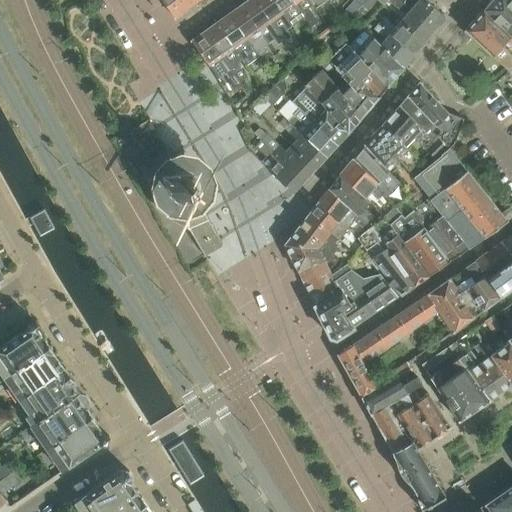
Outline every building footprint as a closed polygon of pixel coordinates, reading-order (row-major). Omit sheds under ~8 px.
[(161,0),(175,18),(188,9),(182,0),(161,0)] [(200,0),(182,0),(188,9),(200,0)] [(255,0),(248,0),(241,5),(259,31),(268,44),(274,40),(278,45),(281,43),(284,47),(288,45),(277,30),(255,0)] [(287,30),(293,26),(283,13),(273,0),(255,0),(277,30),(288,45),(290,48),(297,43),(287,30)] [(291,0),(273,0),(283,13),(293,26),(305,18),(291,0)] [(314,5),(310,0),(291,0),(305,18),(311,26),(317,22),(308,9),(314,5)] [(310,0),(314,5),(316,8),(328,0),(310,0)] [(353,0),(345,9),(354,17),(359,11),(358,10),(366,0),(353,0)] [(366,0),(358,10),(359,11),(365,15),(373,5),(376,0),(378,0),(383,4),(386,0),(366,0)] [(388,0),(400,11),(407,14),(401,21),(424,42),(434,30),(401,0),(388,0)] [(445,18),(425,0),(418,0),(415,4),(412,0),(401,0),(434,30),(445,18)] [(511,0),(491,0),(484,9),(511,34),(511,0)] [(268,44),(259,31),(241,5),(228,14),(258,56),(259,55),(259,56),(266,51),(264,48),(268,44)] [(508,41),(507,42),(511,47),(511,54),(511,55),(511,56),(511,34),(484,9),(474,20),(499,44),(505,37),(508,41)] [(228,14),(216,23),(243,60),(246,65),(258,56),(228,14)] [(384,17),(379,23),(414,54),(424,42),(401,21),(395,28),(391,22),(384,17)] [(511,69),(511,56),(511,55),(499,44),(474,20),(465,30),(489,53),(505,68),(509,73),(511,69)] [(216,23),(204,32),(241,83),(248,78),(238,64),(243,60),(216,23)] [(379,34),(386,38),(380,45),(403,67),(414,54),(379,23),(374,29),(379,34)] [(345,45),(348,48),(387,86),(391,81),(403,67),(380,45),(373,38),(362,27),(345,45)] [(204,32),(191,41),(209,66),(217,61),(221,68),(227,77),(236,90),(243,85),(241,83),(204,32)] [(341,73),(348,82),(357,92),(364,83),(379,96),(387,86),(348,48),(332,63),(341,73)] [(322,70),(305,85),(307,86),(348,132),(362,116),(333,83),(322,70)] [(348,82),(341,73),(333,83),(362,116),(379,96),(364,83),(357,92),(348,82)] [(282,78),(275,86),(278,89),(282,92),(283,93),(287,88),(285,80),(282,78)] [(441,131),(436,136),(437,137),(449,148),(454,144),(463,119),(448,113),(419,82),(408,96),(441,131)] [(272,107),(284,94),(283,93),(282,92),(278,89),(275,86),(263,99),(272,107)] [(307,86),(292,102),(299,109),(313,122),(337,144),(348,132),(307,86)] [(437,137),(436,136),(441,131),(408,96),(399,106),(423,128),(422,129),(426,135),(433,141),(437,137)] [(415,136),(417,139),(417,141),(425,150),(433,141),(426,135),(422,129),(423,128),(399,106),(382,124),(404,147),(406,145),(415,136)] [(337,144),(313,122),(299,109),(288,121),(326,156),(337,144)] [(297,140),(291,146),(315,168),(326,156),(288,121),(284,118),(279,123),(297,140)] [(374,134),(395,156),(394,157),(409,172),(421,160),(406,145),(404,147),(382,124),(374,134)] [(158,137),(152,126),(133,137),(139,148),(158,137)] [(315,168),(291,146),(286,151),(268,134),(262,141),(304,180),(315,168)] [(374,134),(364,144),(385,167),(394,157),(395,156),(374,134)] [(433,141),(425,150),(435,161),(441,156),(441,155),(444,152),(449,148),(437,137),(433,141)] [(262,140),(255,147),(266,157),(260,163),(292,193),(304,180),(262,141),(262,140)] [(378,183),(376,184),(383,195),(384,194),(395,207),(410,194),(399,183),(399,182),(389,171),(385,167),(364,144),(353,158),(378,183)] [(441,155),(441,156),(435,161),(413,178),(429,197),(468,248),(484,237),(507,220),(501,213),(466,170),(449,148),(444,152),(441,155)] [(160,211),(163,213),(162,214),(164,215),(165,214),(168,217),(188,228),(204,255),(223,245),(220,240),(221,239),(198,200),(207,186),(200,176),(196,170),(178,170),(167,151),(140,166),(151,186),(152,185),(153,186),(153,194),(156,205),(157,208),(159,210),(160,211)] [(379,199),(383,195),(376,184),(378,183),(353,158),(339,174),(369,203),(370,202),(365,198),(371,191),(379,199)] [(332,184),(329,188),(370,228),(373,226),(379,221),(364,208),(369,203),(339,174),(332,184)] [(329,188),(317,203),(347,229),(354,221),(366,231),(370,228),(329,188)] [(429,197),(413,211),(424,227),(449,261),(468,248),(429,197)] [(317,203),(308,214),(329,232),(329,233),(337,240),(338,240),(339,240),(347,229),(317,203)] [(511,204),(501,213),(507,220),(511,216),(511,204)] [(393,206),(383,217),(390,224),(401,215),(393,206)] [(44,210),(30,217),(32,220),(40,235),(54,228),(44,210)] [(427,276),(449,261),(424,227),(413,211),(403,218),(401,215),(390,224),(403,243),(427,276)] [(308,214),(291,236),(310,251),(314,258),(321,254),(321,255),(329,250),(332,252),(335,248),(338,251),(340,249),(334,245),(337,240),(329,233),(329,232),(308,214)] [(415,284),(427,276),(403,243),(390,224),(379,221),(373,226),(415,284)] [(383,250),(372,258),(401,294),(415,284),(373,226),(370,228),(366,231),(358,238),(366,250),(377,242),(383,250)] [(511,234),(499,244),(511,261),(511,260),(511,234)] [(291,236),(285,244),(292,260),(310,251),(291,236)] [(499,244),(486,253),(499,270),(507,264),(511,261),(499,244)] [(347,265),(351,270),(334,281),(309,294),(330,337),(336,338),(364,319),(352,301),(362,294),(367,291),(358,278),(357,279),(352,270),(366,251),(360,247),(347,264),(347,265)] [(329,250),(321,255),(323,258),(298,271),(304,283),(328,270),(329,269),(325,260),(328,262),(338,251),(335,248),(332,252),(329,250)] [(310,251),(292,260),(298,271),(323,258),(321,255),(321,254),(314,258),(310,251)] [(484,276),(487,278),(499,270),(486,253),(466,268),(475,281),(484,276)] [(511,287),(511,270),(507,264),(499,270),(487,278),(500,297),(511,287)] [(304,283),(309,294),(334,281),(351,270),(347,265),(332,275),(329,269),(328,270),(304,283)] [(466,268),(449,279),(459,292),(475,281),(466,268)] [(500,297),(487,278),(484,276),(475,281),(459,292),(474,316),(500,297)] [(427,294),(438,310),(438,311),(453,332),(474,316),(459,292),(449,279),(437,288),(427,294)] [(367,291),(362,294),(374,312),(397,296),(384,280),(367,291)] [(362,294),(352,301),(364,319),(374,312),(362,294)] [(427,294),(416,301),(427,318),(438,311),(438,310),(427,294)] [(416,301),(405,309),(417,325),(427,318),(416,301)] [(405,309),(395,316),(406,333),(417,325),(405,309)] [(395,316),(384,324),(395,340),(406,333),(395,316)] [(492,316),(487,320),(494,330),(499,327),(492,316)] [(45,340),(44,340),(45,339),(44,338),(43,338),(37,329),(37,324),(29,323),(28,327),(0,346),(0,373),(3,378),(49,346),(49,345),(48,345),(47,345),(44,341),(45,341),(44,340),(45,340)] [(384,324),(373,330),(384,347),(395,340),(384,324)] [(373,330),(363,338),(373,355),(384,347),(373,330)] [(363,338),(353,344),(362,362),(373,355),(363,338)] [(511,344),(509,340),(490,354),(511,384),(511,385),(511,344)] [(483,360),(477,364),(498,394),(511,384),(490,354),(481,342),(474,347),(483,360)] [(369,374),(362,362),(353,344),(338,354),(354,382),(362,398),(377,389),(369,374)] [(50,349),(50,348),(49,346),(3,378),(19,401),(65,369),(55,355),(54,353),(53,353),(50,349)] [(439,353),(444,359),(450,355),(446,348),(439,353)] [(439,353),(421,365),(426,371),(444,359),(439,353)] [(452,363),(459,373),(447,381),(444,383),(437,373),(430,378),(437,388),(453,412),(458,421),(489,400),(483,391),(469,370),(467,367),(460,358),(452,363)] [(407,362),(393,371),(396,376),(411,368),(407,362)] [(477,364),(469,370),(483,391),(489,400),(498,394),(477,364)] [(411,368),(396,376),(377,389),(362,398),(371,414),(386,405),(390,403),(405,393),(413,389),(422,383),(417,376),(411,368)] [(19,401),(28,415),(25,417),(31,426),(77,393),(76,392),(75,393),(72,388),(73,388),(72,386),(75,384),(65,369),(19,401)] [(428,427),(434,436),(450,426),(443,416),(428,393),(419,399),(413,389),(405,393),(412,404),(428,427)] [(88,410),(87,409),(88,408),(88,401),(84,396),(78,394),(77,393),(31,426),(30,427),(45,449),(92,417),(91,415),(90,415),(89,415),(87,412),(87,411),(88,410)] [(405,393),(390,403),(397,414),(403,423),(412,437),(418,447),(434,436),(428,427),(412,404),(405,393)] [(386,405),(371,414),(381,433),(397,426),(403,423),(397,414),(390,403),(386,405)] [(93,419),(93,418),(92,417),(45,449),(62,472),(102,444),(107,444),(109,436),(104,435),(97,425),(98,425),(97,423),(96,423),(95,423),(92,420),(93,419)] [(397,426),(381,433),(391,451),(392,453),(407,445),(412,442),(416,448),(418,447),(412,437),(403,423),(397,426)] [(203,474),(182,441),(169,449),(180,466),(190,482),(203,474)] [(393,454),(392,454),(394,456),(395,459),(396,461),(397,466),(397,467),(398,469),(399,472),(401,474),(402,476),(403,477),(404,479),(408,482),(409,483),(409,484),(411,486),(413,489),(415,491),(416,494),(417,497),(418,501),(419,504),(420,507),(422,509),(423,508),(422,508),(424,507),(426,506),(427,506),(445,495),(444,493),(417,449),(417,450),(416,448),(412,442),(407,445),(392,453),(393,454)] [(4,464),(0,466),(0,480),(11,473),(4,464)] [(132,485),(131,484),(133,477),(128,471),(121,469),(74,502),(80,511),(92,511),(93,511),(92,511),(119,511),(141,497),(135,489),(135,490),(134,490),(131,486),(132,486),(131,485),(132,485)] [(0,480),(0,492),(1,495),(18,483),(11,473),(0,480)] [(511,511),(511,485),(504,491),(485,504),(490,511),(511,511)] [(146,505),(147,505),(141,497),(119,511),(150,511),(151,511),(150,509),(149,510),(149,509),(149,510),(146,506),(146,505)]
